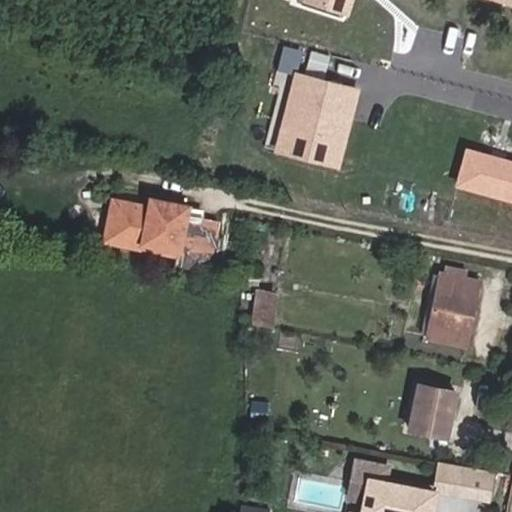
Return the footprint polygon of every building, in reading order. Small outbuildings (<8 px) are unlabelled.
[(311,0),(352,12),(355,0),(311,0)] [(291,66),(271,147),(342,165),(363,84),(291,66)] [(99,245),(177,259),(185,215),(186,207),(149,201),(147,209),(107,202),(99,245)] [(185,215),(177,259),(176,264),(208,271),(213,243),(216,220),(185,215)] [(229,245),(213,243),(208,271),(208,275),(223,277),(229,245)] [(473,347),(485,290),(451,284),(439,340),(473,347)] [(269,318),(275,290),(258,287),(252,315),(260,316),(269,318)] [(418,383),(408,433),(449,440),(458,390),(418,383)] [(495,497),(498,467),(436,460),(433,490),(495,497)] [(370,484),(364,511),(437,511),(440,497),(370,484)]
